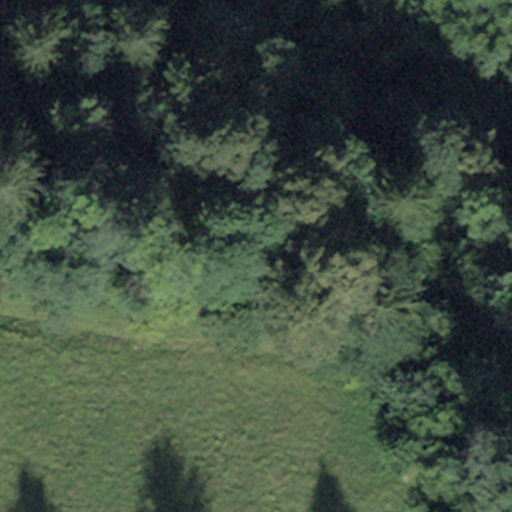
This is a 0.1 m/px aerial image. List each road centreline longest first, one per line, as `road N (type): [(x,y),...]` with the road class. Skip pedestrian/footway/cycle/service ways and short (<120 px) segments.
road 1 (track): [(0,68),(85,140),(251,227),(511,318)]
road 2 (track): [(511,359),(180,343),(0,306)]
